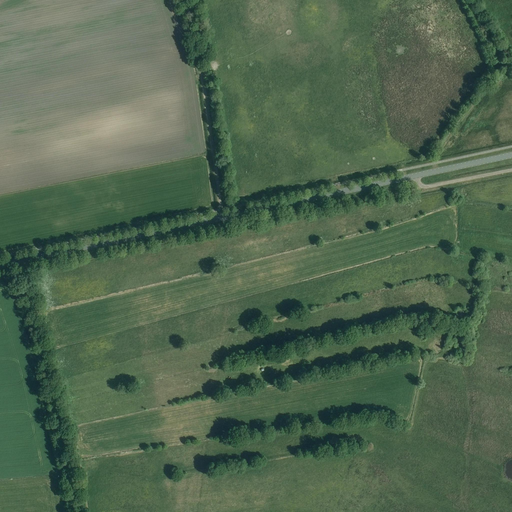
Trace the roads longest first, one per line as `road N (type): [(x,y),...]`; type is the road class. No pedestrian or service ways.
road 1 (tertiary): [(511,154),(0,266)]
road 2 (track): [(78,511),(23,260)]
road 3 (track): [(220,209),(185,0)]
road 4 (track): [(469,0),(503,60),(436,156),(437,171)]
